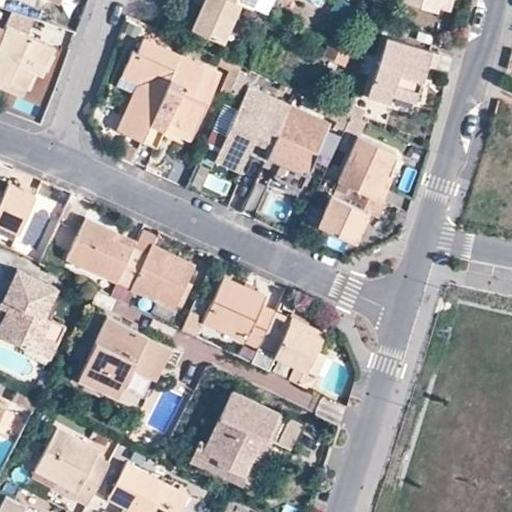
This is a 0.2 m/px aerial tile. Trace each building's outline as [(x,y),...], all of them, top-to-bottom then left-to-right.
[(223,39),(240,2),(234,0),(193,0),(200,3),(191,26),(223,39)] [(435,0),(397,0),(397,3),(432,14),(435,0)] [(443,18),(448,0),(435,0),(432,14),(443,18)] [(0,77),(17,85),(23,87),(24,88),(31,71),(40,73),(52,45),(22,32),(29,17),(9,11),(4,24),(2,27),(0,31),(0,77)] [(36,22),(33,36),(62,42),(65,28),(36,22)] [(416,65),(422,66),(429,68),(434,54),(382,37),(363,94),(384,101),(387,92),(411,99),(418,78),(411,76),(416,65)] [(148,122),(176,61),(178,56),(141,39),(136,52),(131,50),(120,76),(135,83),(123,109),(148,122)] [(342,65),(348,52),(330,43),(324,57),(342,65)] [(216,64),(229,71),(232,63),(219,57),(216,64)] [(215,78),(176,61),(148,122),(162,128),(166,120),(191,131),(215,78)] [(232,81),(239,66),(232,63),(229,71),(226,78),(232,81)] [(418,78),(422,66),(416,65),(411,76),(418,78)] [(246,70),(239,66),(232,81),(227,93),(234,96),(246,70)] [(23,87),(17,85),(0,78),(0,85),(21,94),(24,88),(23,87)] [(227,93),(232,81),(226,78),(220,91),(227,93)] [(264,157),(285,109),(244,92),(218,151),(242,161),(242,162),(248,150),(264,157)] [(287,104),(285,109),(264,157),(262,161),(276,168),(279,161),(303,171),(304,171),(326,122),(287,104)] [(337,181),(381,201),(393,176),(386,173),(395,155),(357,137),(337,181)] [(238,169),(242,162),(242,161),(218,151),(215,158),(238,169)] [(301,178),(304,171),(303,171),(279,161),(276,168),(301,178)] [(0,187),(0,219),(13,226),(31,190),(5,179),(0,188),(0,187)] [(384,202),(381,201),(337,181),(317,226),(353,243),(361,226),(366,214),(371,216),(376,219),(384,202)] [(366,229),(371,216),(366,214),(361,226),(366,229)] [(115,277),(130,246),(110,237),(112,231),(79,216),(66,249),(64,254),(66,255),(115,277)] [(55,245),(54,244),(46,240),(36,261),(44,264),(55,245)] [(58,271),(66,255),(64,254),(66,249),(54,244),(55,245),(44,264),(58,271)] [(143,252),(130,246),(115,277),(170,302),(188,263),(147,244),(143,252)] [(13,268),(2,290),(10,294),(0,314),(0,336),(32,351),(46,320),(39,316),(51,287),(13,268)] [(256,342),(272,308),(257,302),(262,292),(219,273),(200,317),(256,342)] [(0,293),(0,314),(10,294),(2,290),(0,293)] [(272,308),(256,342),(254,345),(304,368),(313,348),(319,336),(305,330),(307,322),(287,313),(287,315),(272,308)] [(119,391),(130,369),(131,367),(140,363),(149,367),(161,364),(163,360),(174,364),(181,350),(105,314),(74,384),(103,398),(119,391)] [(58,326),(46,320),(32,351),(43,357),(58,326)] [(323,353),(313,348),(304,368),(313,373),(313,372),(323,353)] [(157,372),(161,364),(149,367),(140,363),(131,367),(130,369),(153,380),(157,372)] [(266,438),(287,448),(298,424),(231,392),(204,451),(220,459),(217,464),(240,475),(252,450),(258,454),(266,438)] [(53,426),(31,468),(32,468),(72,488),(73,489),(70,495),(84,504),(105,463),(92,456),(96,448),(53,426)] [(105,498),(120,506),(121,506),(131,511),(181,511),(188,498),(123,462),(105,498)] [(28,474),(70,495),(73,489),(72,488),(32,468),(31,468),(28,474)] [(30,511),(7,499),(0,511),(30,511)]
